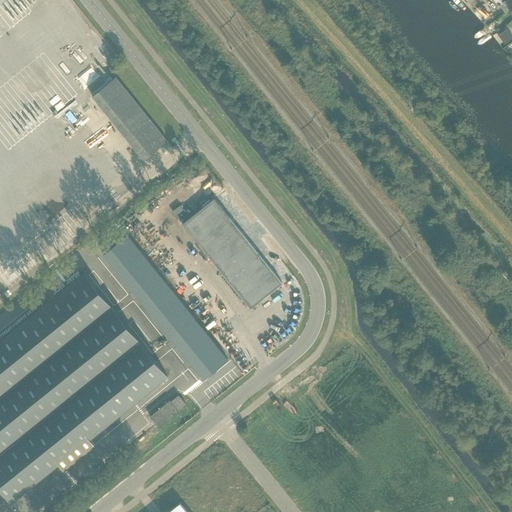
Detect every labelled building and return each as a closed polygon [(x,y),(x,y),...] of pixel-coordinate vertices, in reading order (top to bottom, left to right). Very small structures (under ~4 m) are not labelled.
[(511,0),(505,0),(499,6),(505,14),(511,8),(511,0)] [(498,35),(504,43),(511,37),(511,35),(507,28),(498,35)] [(143,159),(166,140),(115,77),(92,96),(143,159)] [(250,307),(282,282),(214,198),(182,223),(250,307)] [(0,486),(12,501),(167,375),(84,272),(0,339),(0,486)] [(159,427),(187,404),(178,394),(171,400),(170,399),(159,408),(160,409),(150,416),(159,427)] [(187,511),(180,503),(168,511),(187,511)]
